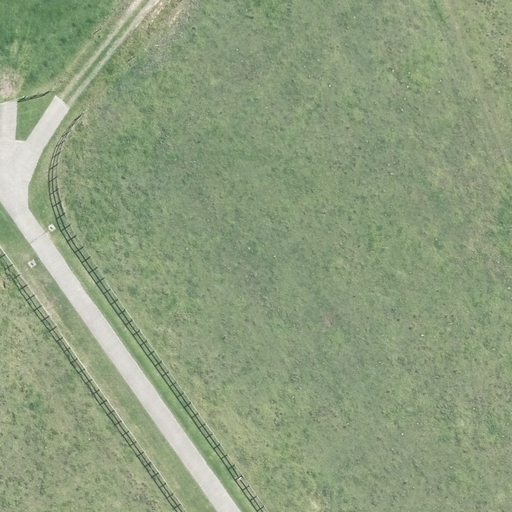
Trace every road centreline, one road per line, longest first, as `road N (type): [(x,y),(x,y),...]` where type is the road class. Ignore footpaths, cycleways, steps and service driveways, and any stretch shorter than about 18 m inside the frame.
road 1 (track): [(238,511),(0,178)]
road 2 (track): [(13,197),(164,0)]
